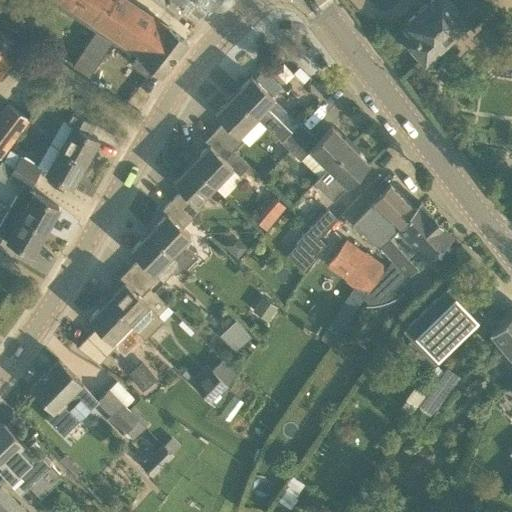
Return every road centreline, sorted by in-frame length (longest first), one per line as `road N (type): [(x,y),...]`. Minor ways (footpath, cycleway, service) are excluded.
road 1 (tertiary): [(0,374),(69,276),(190,67),(254,0)]
road 2 (secondary): [(511,262),(314,0)]
